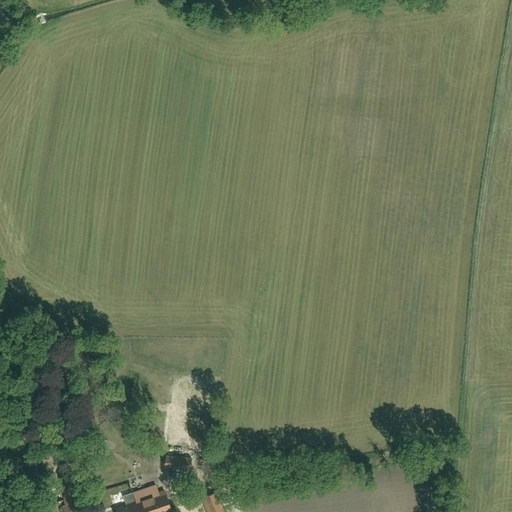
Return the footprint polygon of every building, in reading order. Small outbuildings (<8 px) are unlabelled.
[(102,436),(98,441),(94,445),(100,450),(108,441),(104,437),(102,436)] [(190,470),(192,458),(166,455),(165,467),(190,470)] [(79,511),(77,498),(80,497),(76,475),(61,478),(66,507),(64,507),(64,511),(79,511)] [(117,511),(171,511),(165,492),(117,509),(117,511)] [(207,511),(225,511),(219,493),(203,498),(207,511)]
